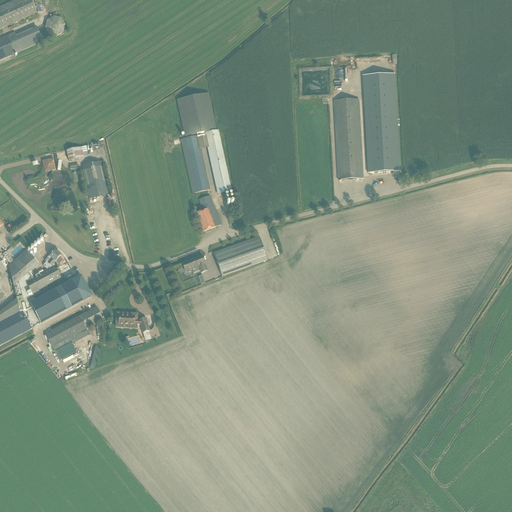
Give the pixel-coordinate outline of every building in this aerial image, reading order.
[(0,29),(36,13),(35,11),(30,0),(14,0),(0,6),(0,29)] [(53,16),(46,20),(44,28),(48,36),(56,38),(64,34),(66,25),(62,18),(53,16)] [(0,60),(21,51),(42,41),(36,27),(15,37),(13,33),(0,38),(0,60)] [(395,75),(363,76),(368,174),(400,172),(398,126),(399,126),(399,121),(398,121),(395,75)] [(177,101),(184,136),(196,134),(196,136),(198,136),(198,138),(204,137),(204,133),(203,132),(216,130),(208,94),(177,101)] [(362,180),(362,175),(359,100),(336,101),(339,178),(339,180),(352,180),(362,180)] [(231,191),(218,130),(204,133),(204,137),(217,194),(231,191)] [(210,190),(198,138),(198,136),(196,136),(182,139),(194,194),(210,190)] [(84,158),(81,147),(66,151),(68,161),(84,158)] [(38,186),(38,190),(49,186),(48,182),(47,182),(44,178),(48,172),(55,170),(53,159),(42,162),(44,168),(38,177),(33,178),(30,186),(35,184),(38,186)] [(102,166),(82,170),(86,186),(106,182),(102,166)] [(221,226),(219,221),(210,196),(199,200),(203,212),(194,215),(201,233),(221,226)] [(259,238),(258,238),(213,254),(222,277),(267,261),(259,238)] [(20,312),(0,322),(0,346),(31,329),(40,324),(30,305),(36,302),(33,298),(25,283),(33,278),(31,274),(32,273),(31,271),(38,265),(32,258),(34,256),(32,254),(33,253),(29,249),(25,252),(14,261),(11,264),(8,267),(16,300),(20,312)] [(33,278),(25,283),(33,298),(43,293),(43,294),(45,293),(44,292),(48,290),(49,293),(59,288),(55,282),(59,280),(61,279),(58,274),(56,269),(54,266),(53,265),(55,262),(61,256),(59,255),(60,254),(58,252),(57,253),(54,251),(50,257),(49,256),(45,261),(46,262),(43,266),(44,267),(47,270),(44,271),(40,274),(35,276),(35,277),(33,278)] [(193,274),(199,271),(201,274),(208,271),(202,256),(182,264),(185,273),(192,270),(193,274)] [(36,302),(30,305),(40,324),(91,297),(81,278),(59,289),(49,295),(36,302)] [(16,300),(0,312),(0,322),(20,312),(16,300)] [(44,335),(51,348),(52,348),(69,339),(103,320),(96,308),(44,335)] [(134,321),(134,317),(119,316),(118,325),(140,325),(142,333),(149,331),(145,319),(139,321),(134,321)] [(33,338),(29,341),(36,351),(40,348),(33,338)] [(52,348),(55,353),(72,344),(69,339),(52,348)]
